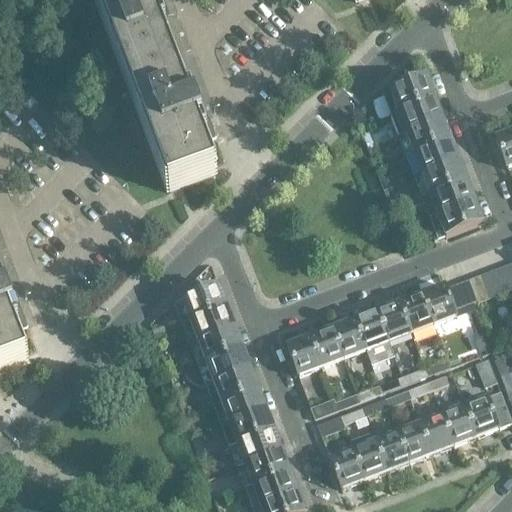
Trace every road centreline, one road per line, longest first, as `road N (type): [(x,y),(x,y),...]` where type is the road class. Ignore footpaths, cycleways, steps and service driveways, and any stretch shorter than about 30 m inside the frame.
road 1 (residential): [(258,328),(510,232),(467,119)]
road 2 (unclassified): [(0,448),(211,235)]
road 3 (unclassified): [(265,182),(419,27)]
road 4 (residential): [(265,182),(244,161),(184,0)]
road 5 (residential): [(323,500),(258,328)]
